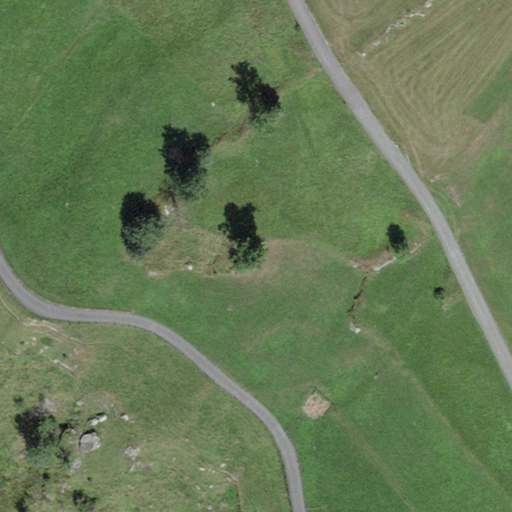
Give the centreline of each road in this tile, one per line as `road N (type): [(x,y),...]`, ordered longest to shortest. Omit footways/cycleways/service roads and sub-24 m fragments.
road 1 (track): [(511,371),(427,202),(295,0)]
road 2 (track): [(300,511),(280,434),(227,382),(138,319),(33,303),(0,264)]
